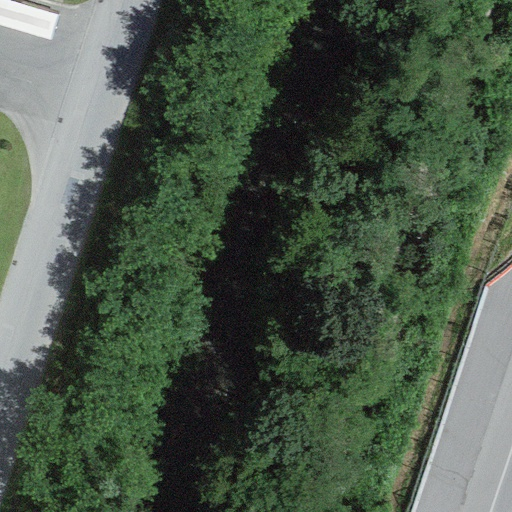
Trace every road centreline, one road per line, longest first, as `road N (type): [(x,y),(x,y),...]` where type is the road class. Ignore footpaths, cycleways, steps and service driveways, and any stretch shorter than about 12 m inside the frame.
road 1 (track): [(323,511),(482,0)]
road 2 (residential): [(0,382),(121,0)]
